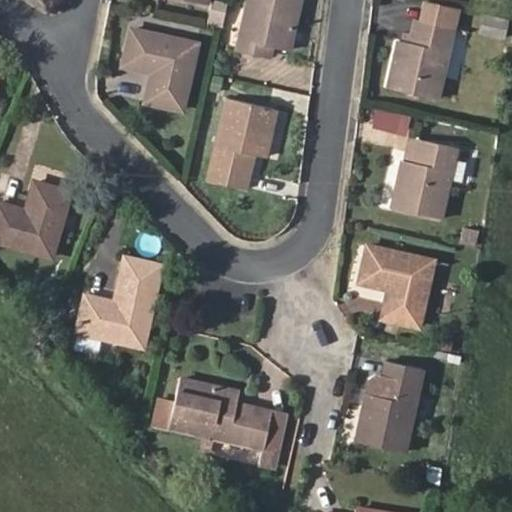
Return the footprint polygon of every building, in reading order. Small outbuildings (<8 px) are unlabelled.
[(258,44),(274,48),(289,51),(300,0),(248,0),(237,52),(256,56),(258,44)] [(479,12),(475,32),(502,39),(506,18),(479,12)] [(410,43),(398,40),(387,89),(437,99),(453,29),(416,20),(410,43)] [(143,101),(181,110),(196,45),(127,29),(119,63),(150,70),(143,101)] [(271,59),(274,48),(258,44),(256,56),(271,59)] [(237,146),(256,149),(268,152),(277,109),(229,99),(211,182),(247,190),(251,172),(232,168),(237,146)] [(403,134),(407,114),(370,108),(367,128),(403,134)] [(401,146),(403,133),(366,128),(364,141),(401,146)] [(392,207),(439,219),(457,148),(421,139),(415,162),(404,159),(392,207)] [(251,172),(256,149),(237,146),(232,168),(251,172)] [(70,194),(36,185),(29,212),(0,205),(0,242),(52,256),(70,194)] [(383,318),(417,326),(431,262),(367,247),(360,282),(389,290),(383,318)] [(157,282),(121,274),(115,302),(85,296),(78,333),(143,348),(157,282)] [(356,441),(405,452),(423,368),(386,359),(378,393),(366,391),(356,441)] [(232,421),(236,404),(239,392),(178,379),(167,427),(263,449),(271,412),(253,408),(249,425),(232,421)] [(253,408),(236,404),(232,421),(249,425),(253,408)] [(260,464),(263,449),(243,446),(240,460),(260,464)]
